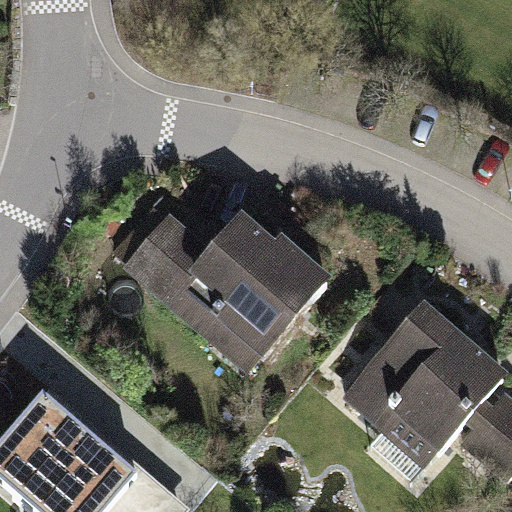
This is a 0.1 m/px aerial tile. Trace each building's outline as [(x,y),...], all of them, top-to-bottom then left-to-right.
[(215,327),(255,362),(319,289),(271,247),(263,256),(231,228),(200,264),(161,230),(124,271),(203,340),(215,327)] [(415,314),(339,400),(375,432),(360,450),(402,487),(494,383),(415,314)] [(467,440),(492,457),(511,426),(511,394),(501,387),(467,440)] [(115,511),(138,486),(43,404),(0,453),(0,489),(21,508),(28,501),(40,511),(115,511)] [(511,464),(511,423),(498,459),(511,464)]
